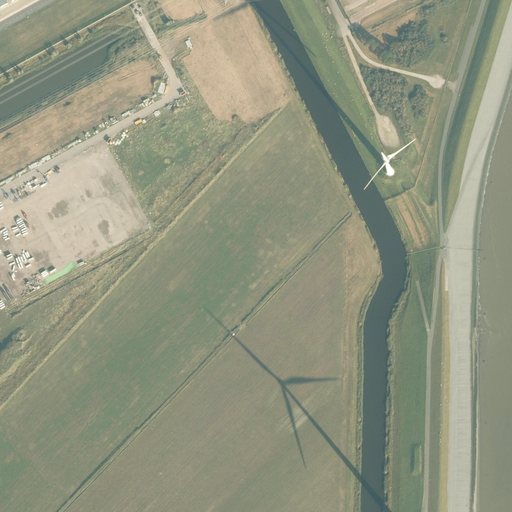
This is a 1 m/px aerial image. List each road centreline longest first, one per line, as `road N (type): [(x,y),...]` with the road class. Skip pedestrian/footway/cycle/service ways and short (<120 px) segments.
road 1 (unclassified): [(0,191),(171,94),(174,79),(132,2)]
road 2 (unclassified): [(332,0),(369,61),(457,86)]
